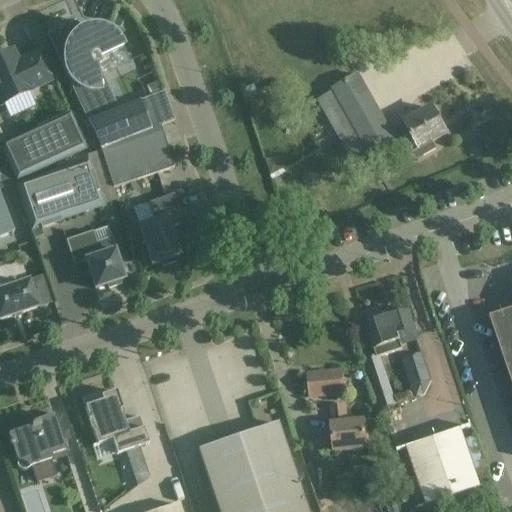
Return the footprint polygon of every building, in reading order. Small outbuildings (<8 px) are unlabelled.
[(81,33),(76,22),(61,29),(60,26),(48,32),(49,34),(46,36),(100,152),(151,132),(139,103),(117,112),(94,62),(122,48),(120,44),(116,39),(112,36),(107,33),(102,31),(97,30),(91,30),(86,31),(81,33)] [(12,51),(0,56),(0,103),(1,106),(2,105),(9,119),(35,107),(28,93),(30,92),(30,91),(53,80),(41,53),(17,64),(12,51)] [(359,76),(333,91),(334,93),(319,101),(355,165),(370,157),(371,159),(397,144),(397,143),(411,136),(423,158),(436,151),(433,144),(447,136),(433,110),(419,118),(417,114),(389,130),(359,76)] [(251,118),(270,117),(270,97),(250,97),(251,118)] [(86,151),(69,114),(0,146),(0,150),(15,183),(86,151)] [(159,128),(151,132),(100,152),(113,190),(173,169),(159,128)] [(266,160),(271,176),(285,169),(278,158),(266,160)] [(103,208),(88,162),(16,186),(31,232),(103,208)] [(182,224),(173,196),(147,204),(153,220),(151,225),(139,228),(152,266),(161,263),(162,268),(177,263),(175,259),(178,257),(169,229),(182,224)] [(0,238),(14,233),(0,197),(0,238)] [(92,233),(65,242),(74,267),(85,263),(95,291),(107,286),(108,290),(121,286),(119,282),(123,281),(114,254),(116,253),(111,239),(107,228),(92,233)] [(0,292),(0,322),(37,310),(28,283),(0,292)] [(412,319),(409,309),(399,313),(399,315),(385,320),(382,310),(363,317),(377,360),(402,351),(401,346),(417,341),(410,320),(412,319)] [(511,313),(490,321),(511,385),(511,313)] [(404,359),(410,395),(431,392),(424,355),(404,359)] [(344,397),(341,373),(308,376),(310,400),(344,397)] [(86,397),(81,398),(83,404),(88,421),(87,425),(89,431),(93,434),(97,447),(111,442),(116,457),(148,446),(139,418),(126,423),(116,393),(101,398),(100,392),(95,394),(93,393),(87,395),(86,397)] [(347,425),(345,407),(330,408),(332,426),(331,426),(334,454),(367,451),(364,423),(347,425)] [(64,452),(51,415),(35,420),(37,424),(7,434),(17,462),(16,463),(16,465),(16,466),(16,468),(17,469),(18,470),(19,471),(20,472),(21,472),(23,472),(24,472),(25,472),(27,471),(28,471),(29,470),(30,468),(51,461),(49,458),(64,452)] [(305,511),(277,425),(197,452),(216,511),(305,511)] [(480,490),(461,432),(407,450),(426,508),(480,490)]
